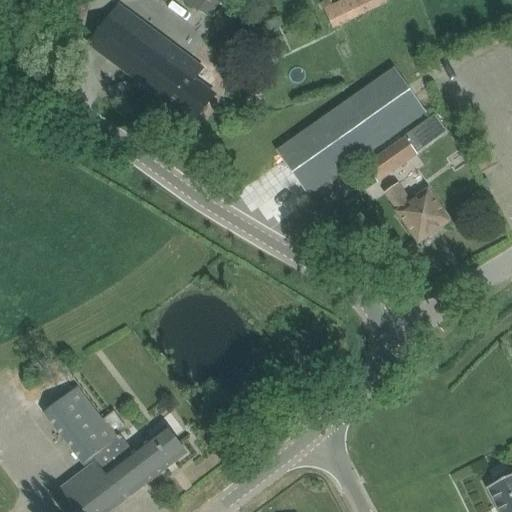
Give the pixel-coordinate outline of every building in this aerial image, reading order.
[(180,0),(199,13),(200,11),(210,18),(222,2),(220,0),(180,0)] [(327,0),(322,4),(333,30),(387,4),(385,0),(344,0),(333,6),(330,0),(327,0)] [(119,7),(103,29),(91,45),(196,124),(216,97),(195,81),(203,70),(119,7)] [(427,113),(397,70),(279,153),(308,196),(427,113)] [(379,183),(418,156),(406,139),(367,166),(379,183)] [(412,203),(399,185),(386,194),(420,243),(450,222),(438,206),(428,191),(412,203)] [(112,511),(188,454),(176,438),(167,427),(135,453),(121,436),(118,438),(79,387),(75,390),(45,414),(44,414),(89,471),(54,499),(63,511),(112,511)] [(233,433),(224,440),(230,448),(240,441),(233,433)] [(511,511),(511,473),(511,472),(494,480),(496,485),(489,489),(500,511),(511,511)]
